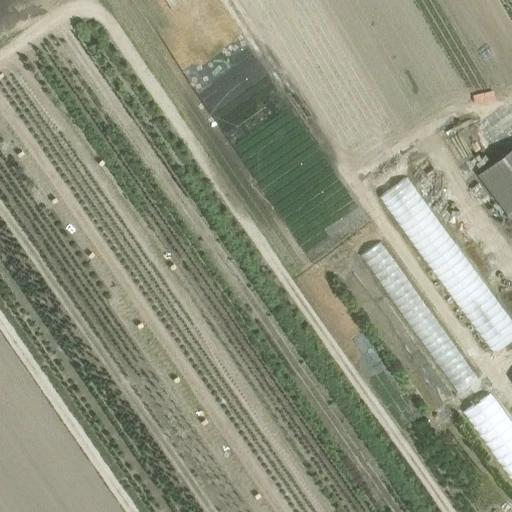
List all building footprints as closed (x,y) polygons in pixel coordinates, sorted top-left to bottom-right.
[(511,218),(511,148),(478,174),(509,214),(511,218)] [(377,187),(488,355),(511,339),(511,327),(407,168),(377,187)] [(476,380),(384,238),(362,252),(454,394),(476,380)] [(430,410),(452,395),(360,261),(338,276),(430,410)] [(464,408),(511,482),(511,417),(494,390),(464,408)]
